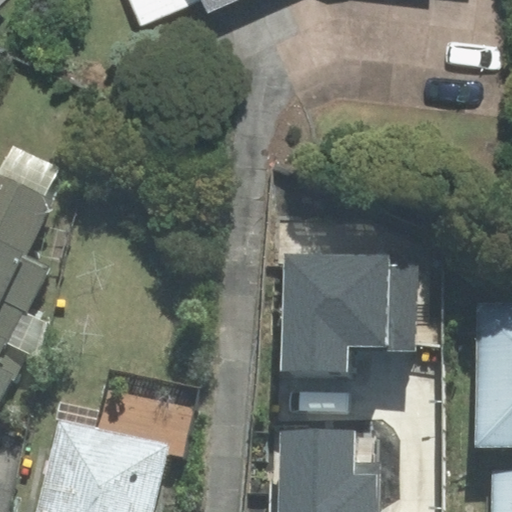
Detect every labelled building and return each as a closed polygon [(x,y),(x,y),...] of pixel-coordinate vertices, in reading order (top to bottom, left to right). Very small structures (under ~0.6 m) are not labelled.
[(133,0),(143,24),(201,0),(210,8),(228,0),(133,0)] [(48,210),(45,195),(0,175),(0,403),(25,353),(37,359),(56,321),(36,311),(57,268),(27,253),(48,210)] [(387,258),(287,256),(285,370),(348,371),(348,351),(416,352),(417,267),(387,266),(387,258)] [(511,304),(479,305),(478,443),(511,443),(511,304)] [(281,511),(377,511),(379,475),(354,475),(354,431),(283,429),(281,511)] [(41,511),(149,511),(163,455),(61,430),(41,511)] [(511,511),(511,469),(492,469),(491,511),(511,511)]
